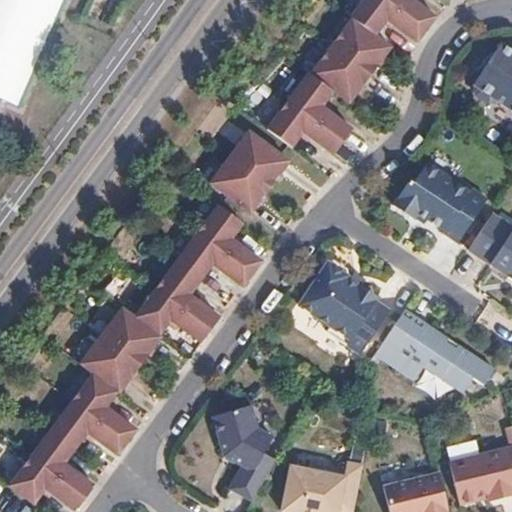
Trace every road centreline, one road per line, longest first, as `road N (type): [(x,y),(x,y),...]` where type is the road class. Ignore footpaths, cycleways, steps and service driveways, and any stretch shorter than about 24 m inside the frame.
road 1 (primary): [(196,24),(0,289)]
road 2 (residential): [(318,209),(129,465)]
road 3 (residential): [(511,6),(481,11),(440,34),(404,130),(318,209)]
road 4 (residential): [(318,209),(465,308)]
